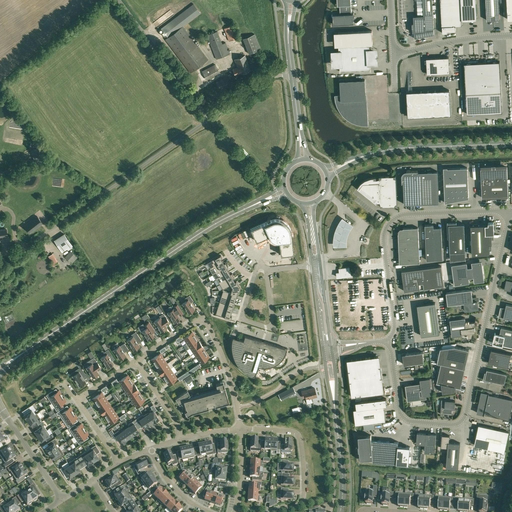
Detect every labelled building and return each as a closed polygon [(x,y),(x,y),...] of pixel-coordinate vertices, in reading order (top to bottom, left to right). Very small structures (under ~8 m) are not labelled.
[(337,0),(337,5),(340,5),(340,14),(351,13),(350,0),(337,0)] [(422,0),(423,3),(417,4),(417,6),(423,6),(424,15),(413,16),(413,23),(412,23),(413,32),(414,32),(414,38),(434,35),(432,0),(422,0)] [(462,25),(462,20),(460,0),(440,0),(441,27),(442,26),(442,33),(447,33),(447,31),(456,31),(455,26),(462,25)] [(460,0),(462,20),(477,20),(475,0),(460,0)] [(500,19),(499,14),(498,0),(485,0),(487,20),(493,20),(500,19)] [(166,36),(168,37),(165,39),(190,72),(207,60),(208,59),(183,26),(200,13),(193,4),(161,28),(163,31),(160,33),(163,36),(163,35),(165,37),(166,36)] [(351,13),(340,14),(333,14),(333,24),(354,23),(353,13),(351,13)] [(228,41),(237,38),(232,25),(224,28),(228,41)] [(339,66),(340,66),(340,71),(370,69),(370,65),(374,64),(377,64),(377,55),(376,54),(376,53),(375,52),(374,51),(372,51),(370,52),(370,49),(369,49),(369,44),(373,44),(372,30),(334,32),(334,34),(334,35),(335,36),(335,38),(336,39),(336,40),(337,41),(338,41),(339,42),(340,43),(341,43),(342,44),(343,44),(344,44),(344,45),(339,46),(339,51),(338,51),(337,51),(336,51),(335,52),(334,53),(333,54),(333,55),(332,56),(332,57),(332,59),(332,60),(333,61),(333,62),(334,63),(334,64),(335,65),(337,66),(338,66),(339,66)] [(216,59),(230,53),(225,42),(222,44),(217,31),(207,35),(216,59)] [(260,49),(254,34),(243,38),(249,54),(260,49)] [(235,75),(250,70),(245,55),(234,59),(238,67),(233,69),(235,75)] [(450,72),(449,57),(426,58),(427,73),(450,72)] [(499,61),(464,63),(467,114),(487,113),(487,111),(502,110),(501,106),(502,106),(499,61)] [(206,80),(219,73),(215,64),(202,71),(206,80)] [(223,88),(229,85),(226,77),(219,80),(220,81),(216,82),(218,88),(222,87),(223,88)] [(340,96),(336,96),(336,101),(338,106),(341,111),(344,115),(348,118),(352,121),(357,123),(362,124),(367,124),(365,79),(340,81),(340,96)] [(408,117),(408,116),(450,114),(450,115),(451,114),(450,114),(450,96),(449,96),(449,90),(407,92),(407,99),(408,116),(408,117)] [(40,147),(31,151),(36,165),(45,161),(40,147)] [(467,167),(443,168),(445,202),(468,198),(467,167)] [(508,196),(507,167),(480,168),(482,197),(508,196)] [(402,176),(402,182),(403,182),(404,204),(439,203),(437,171),(417,172),(417,171),(418,171),(418,170),(406,171),(406,173),(403,176),(402,176)] [(397,205),(396,175),(379,176),(379,178),(376,179),(376,177),(370,178),(365,180),(361,183),(357,188),(377,204),(377,202),(380,202),(380,206),(397,205)] [(30,232),(42,223),(37,216),(24,225),(30,232)] [(354,224),(343,216),(338,221),(335,230),(334,236),(334,245),(347,245),(347,240),(349,233),(351,227),(354,224)] [(270,219),(250,229),(252,232),(252,233),(254,237),(256,241),(269,235),(270,236),(271,238),(270,239),(271,239),(272,238),(274,240),(274,241),(274,240),(276,240),(278,240),(280,255),(285,254),(289,254),(293,253),(291,231),(290,228),(289,225),(287,223),(285,224),(284,223),(285,223),(284,222),(284,223),(282,222),(281,221),(281,220),(280,221),(279,221),(279,219),(276,218),(273,218),(270,219)] [(465,251),(464,223),(457,224),(457,222),(447,222),(448,238),(449,238),(450,252),(465,251)] [(488,224),(471,225),(472,254),(489,253),(489,243),(492,243),(491,233),(494,233),(493,222),(488,222),(488,224)] [(433,227),(433,224),(425,225),(426,260),(442,259),(441,227),(433,227)] [(398,238),(408,238),(419,237),(418,227),(403,228),(403,229),(400,229),(398,231),(399,233),(398,233),(398,238)] [(62,252),(72,246),(64,233),(54,239),(62,252)] [(419,237),(408,238),(409,248),(419,247),(419,237)] [(408,238),(398,238),(399,248),(409,248),(408,238)] [(419,247),(409,248),(399,248),(399,264),(420,263),(419,247)] [(70,251),(65,257),(70,262),(75,256),(70,251)] [(49,256),(53,266),(59,264),(55,253),(49,256)] [(210,268),(222,261),(220,258),(222,257),(220,255),(207,263),(210,268)] [(210,268),(209,269),(212,274),(227,265),(225,263),(224,264),(222,261),(210,268)] [(483,276),(482,266),(481,261),(471,262),(472,267),(467,268),(467,263),(452,265),(454,285),(469,283),(469,278),(473,277),(474,282),(484,281),(483,276)] [(229,272),(227,268),(228,268),(227,265),(212,274),(215,280),(216,279),(229,272)] [(441,266),(421,268),(402,271),(404,291),(424,288),(444,286),(441,266)] [(337,273),(337,277),(352,275),(352,271),(349,271),(349,268),(349,267),(339,269),(340,272),(337,273)] [(231,273),(230,274),(229,272),(216,279),(219,284),(233,276),(231,273)] [(223,289),(230,285),(234,281),(233,279),(234,278),(233,276),(219,284),(223,289)] [(230,293),(238,295),(240,288),(236,281),(234,281),(230,285),(232,288),(230,293)] [(471,289),(446,293),(447,305),(458,304),(458,307),(465,306),(465,310),(478,308),(477,301),(475,301),(473,301),(471,289)] [(235,297),(237,298),(238,295),(230,293),(223,290),(221,296),(234,301),(235,297)] [(182,303),(188,313),(190,312),(191,312),(193,311),(193,310),(194,309),(190,303),(193,301),(189,295),(184,298),(186,301),(182,303)] [(233,304),(234,301),(221,296),(219,302),(234,307),(235,304),(233,304)] [(231,312),(232,309),(233,309),(234,307),(219,302),(217,308),(231,312)] [(439,333),(435,302),(417,305),(421,336),(439,333)] [(511,305),(506,304),(505,308),(505,309),(500,308),(500,307),(497,320),(498,320),(498,316),(511,319),(511,305)] [(179,315),(183,313),(177,305),(174,307),(175,307),(167,312),(173,321),(174,323),(177,321),(177,320),(180,318),(178,315),(179,314),(179,315)] [(215,314),(230,319),(231,316),(230,315),(231,312),(217,308),(215,314)] [(165,325),(169,322),(163,313),(159,316),(160,317),(154,321),(154,322),(153,322),(156,326),(157,325),(161,331),(167,327),(165,325)] [(471,337),(473,332),(475,332),(474,326),(475,321),(470,322),(465,322),(465,318),(450,319),(452,336),(462,335),(462,333),(466,333),(467,338),(471,337)] [(154,330),(149,322),(144,325),(145,328),(142,330),(148,340),(149,339),(150,340),(153,337),(154,336),(151,332),(154,330)] [(499,337),(494,336),(492,343),(502,345),(505,345),(505,346),(508,346),(511,346),(511,329),(501,327),(499,337)] [(141,340),(135,332),(136,334),(127,340),(133,349),(139,346),(137,342),(141,340)] [(187,343),(195,337),(192,332),(183,337),(187,343)] [(243,340),(232,337),(232,338),(231,345),(232,351),(233,355),(236,361),(238,364),(244,371),(250,375),(251,375),(252,375),(253,375),(254,374),(255,374),(257,368),(258,366),(262,366),(264,366),(268,366),(273,365),(278,362),(281,359),(283,356),(284,354),(285,352),(286,350),(286,348),(284,348),(244,335),(243,340)] [(199,342),(195,337),(187,343),(190,348),(199,342)] [(199,341),(199,342),(190,348),(193,353),(202,347),(203,347),(199,341)] [(113,349),(120,359),(125,355),(123,352),(125,351),(128,349),(124,343),(120,346),(119,345),(119,346),(113,349)] [(461,387),(460,387),(469,350),(454,346),(440,348),(437,363),(441,363),(437,382),(436,382),(441,383),(442,392),(455,390),(456,386),(461,388),(461,387)] [(205,352),(202,347),(193,353),(197,358),(205,352)] [(491,349),(488,363),(508,367),(511,367),(511,353),(511,354),(491,349)] [(109,357),(112,355),(108,350),(103,353),(105,355),(101,358),(107,367),(113,363),(109,357)] [(423,351),(402,354),(404,364),(424,362),(423,351)] [(209,357),(205,352),(197,358),(200,363),(209,357)] [(154,364),(163,358),(160,353),(151,359),(154,364)] [(349,376),(352,397),(384,392),(381,366),(380,366),(378,356),(370,357),(365,358),(359,359),(357,359),(355,360),(354,361),(352,363),(351,364),(350,366),(349,368),(349,370),(349,372),(349,376)] [(163,358),(154,364),(158,369),(167,363),(163,358)] [(101,368),(95,359),(92,361),(93,363),(86,367),(92,377),(98,373),(97,370),(101,368)] [(167,363),(158,369),(157,369),(161,375),(161,374),(170,368),(167,363)] [(86,375),(80,367),(77,369),(78,372),(72,376),(77,383),(76,383),(79,387),(82,385),(81,384),(85,381),(83,377),(86,375)] [(170,368),(161,374),(164,379),(173,373),(170,368)] [(485,372),(483,380),(489,381),(490,380),(504,383),(506,374),(487,369),(486,372),(485,372)] [(177,378),(173,373),(164,379),(168,384),(177,378)] [(122,386),(131,380),(128,375),(119,381),(122,386)] [(191,381),(193,379),(190,375),(186,378),(185,379),(184,380),(186,383),(187,384),(191,381)] [(432,394),(430,378),(420,379),(420,384),(407,386),(408,393),(413,392),(414,395),(422,394),(422,395),(432,394)] [(131,380),(122,386),(125,391),(134,385),(131,380)] [(187,414),(187,415),(192,412),(195,411),(194,409),(197,408),(197,409),(200,408),(201,409),(202,409),(201,407),(204,406),(204,407),(207,407),(208,408),(208,407),(208,405),(210,404),(211,405),(214,405),(215,405),(214,403),(217,402),(218,404),(221,403),(222,403),(222,402),(225,402),(224,400),(227,399),(228,399),(225,388),(224,387),(225,387),(224,385),(223,381),(220,382),(216,383),(216,386),(219,385),(220,389),(190,398),(190,399),(189,399),(188,396),(190,395),(187,390),(175,398),(179,404),(181,403),(186,410),(184,411),(185,411),(186,410),(188,414),(187,414)] [(134,385),(125,391),(129,396),(138,390),(135,384),(134,385)] [(292,387),(278,394),(281,400),(295,392),(292,387)] [(314,388),(301,391),(303,397),(305,397),(307,403),(312,402),(311,398),(316,396),(314,388)] [(51,403),(62,396),(60,393),(61,393),(59,390),(53,394),(52,391),(46,395),(51,403)] [(138,390),(129,396),(132,401),(141,395),(138,390)] [(96,403),(105,397),(101,392),(93,398),(96,403)] [(488,395),(483,394),(480,406),(478,405),(477,412),(484,414),(484,415),(484,414),(509,419),(511,404),(511,398),(489,394),(489,392),(488,395)] [(144,400),(141,395),(132,401),(136,406),(144,400)] [(62,396),(51,403),(56,410),(62,407),(60,404),(66,400),(64,397),(63,398),(62,396)] [(108,402),(105,397),(96,403),(99,408),(108,402)] [(356,409),(353,410),(355,425),(385,421),(384,406),(387,406),(386,399),(386,398),(382,399),(356,402),(356,409)] [(440,413),(452,414),(452,409),(454,409),(455,401),(445,400),(445,403),(441,403),(440,413)] [(108,402),(99,408),(102,414),(103,413),(112,407),(108,402)] [(35,414),(36,414),(34,411),(36,409),(32,404),(26,408),(28,411),(23,414),(25,418),(26,418),(27,419),(35,414)] [(151,412),(149,413),(148,413),(153,421),(154,422),(158,418),(154,411),(157,410),(153,404),(150,406),(152,408),(149,410),(151,412)] [(62,419),(73,412),(71,410),(72,410),(70,407),(65,410),(63,408),(56,412),(58,415),(59,414),(62,419)] [(112,407),(103,413),(106,418),(115,412),(112,407)] [(73,412),(62,419),(68,427),(73,423),(71,421),(77,417),(75,414),(74,415),(73,412)] [(115,412),(106,418),(109,423),(118,417),(115,412)] [(148,413),(149,413),(148,412),(143,415),(149,424),(153,421),(148,413)] [(36,414),(35,414),(27,419),(27,420),(27,421),(29,424),(30,424),(32,423),(34,426),(37,424),(42,421),(40,418),(37,413),(36,414)] [(139,419),(137,421),(140,427),(143,425),(144,427),(149,424),(143,415),(139,418),(139,419)] [(42,421),(37,424),(39,427),(34,430),(35,431),(34,432),(36,435),(37,434),(38,435),(46,430),(43,424),(44,424),(42,421)] [(140,427),(137,421),(134,423),(133,421),(128,424),(129,426),(134,433),(139,430),(137,428),(140,427)] [(74,436),(84,429),(82,427),(83,426),(81,423),(76,427),(74,424),(68,428),(74,436)] [(479,425),(474,445),(504,451),(508,431),(479,425)] [(129,426),(125,429),(130,436),(134,433),(129,426)] [(85,431),(84,429),(74,436),(79,444),(84,440),(83,437),(88,434),(86,431),(85,431)] [(125,429),(120,432),(126,440),(125,439),(130,436),(125,429)] [(50,435),(46,430),(38,435),(38,436),(38,437),(40,440),(41,441),(45,438),(47,440),(54,436),(52,433),(50,435)] [(126,440),(120,432),(116,435),(121,443),(126,440)] [(417,432),(416,443),(425,444),(427,444),(426,452),(429,452),(434,453),(436,434),(417,432)] [(410,447),(398,446),(398,442),(389,441),(380,440),(371,439),(371,435),(358,436),(359,444),(359,451),(360,459),(368,458),(372,458),(373,461),(378,461),(387,462),(396,463),(408,464),(410,447)] [(449,435),(442,435),(441,447),(447,447),(446,467),(458,468),(460,443),(449,442),(449,435)] [(58,447),(58,446),(56,444),(58,443),(55,438),(48,442),(50,444),(46,447),(46,448),(45,449),(48,452),(49,453),(58,447)] [(250,446),(250,451),(260,452),(260,446),(257,445),(258,439),(256,439),(256,438),(253,438),(252,439),(251,439),(251,442),(250,442),(250,446)] [(270,450),(271,440),(270,440),(270,439),(267,439),(267,440),(265,440),(265,443),(262,443),(261,450),(270,450)] [(270,450),(270,451),(277,452),(277,451),(280,451),(280,444),(277,444),(277,440),(276,440),(272,439),(272,440),(271,440),(270,450)] [(217,447),(217,454),(227,453),(227,448),(228,448),(228,444),(227,444),(227,441),(225,441),(225,440),(222,440),(222,441),(220,441),(220,447),(217,447)] [(286,440),(286,441),(285,441),(284,447),(281,447),(281,453),(291,454),(291,448),(292,448),(292,445),(291,445),(291,442),(290,441),(286,440)] [(206,454),(206,457),(216,455),(214,446),(211,446),(210,443),(208,443),(205,443),(205,444),(204,444),(206,454)] [(95,444),(86,451),(93,461),(99,457),(98,457),(95,453),(99,450),(95,444)] [(199,449),(196,450),(197,456),(197,458),(200,457),(200,456),(206,454),(204,444),(203,445),(203,444),(199,445),(198,446),(199,449)] [(58,447),(49,453),(50,454),(52,458),(57,455),(59,457),(64,454),(59,446),(58,446),(58,447)] [(4,450),(2,447),(0,448),(0,456),(2,459),(12,453),(11,452),(12,451),(10,448),(9,448),(8,447),(4,450)] [(187,448),(186,448),(188,459),(194,458),(194,457),(197,456),(196,450),(192,450),(192,447),(190,447),(187,447),(187,448)] [(188,459),(186,448),(184,449),(184,448),(181,449),(180,450),(180,453),(177,454),(179,460),(182,459),(182,461),(188,459)] [(92,463),(93,461),(86,451),(78,456),(77,457),(82,464),(86,462),(88,464),(88,465),(89,464),(90,464),(92,463)] [(165,454),(164,455),(165,458),(164,458),(165,462),(166,461),(168,465),(172,464),(172,466),(178,464),(175,457),(172,458),(170,452),(168,453),(168,452),(165,454)] [(12,453),(2,459),(7,467),(13,463),(11,461),(15,458),(15,457),(15,456),(13,453),(13,454),(12,453)] [(76,457),(68,463),(75,473),(76,473),(77,473),(79,472),(80,470),(80,469),(78,467),(82,464),(77,457),(76,457)] [(138,476),(143,473),(142,470),(147,467),(147,466),(147,465),(146,463),(145,463),(144,461),(141,463),(141,462),(138,463),(138,464),(133,467),(138,476)] [(281,461),(280,471),(293,472),(293,471),(294,471),(294,467),(293,467),(293,465),(287,465),(287,461),(281,461)] [(75,473),(68,463),(60,468),(64,474),(66,472),(69,476),(69,477),(75,473)] [(214,474),(227,475),(227,472),(226,472),(227,469),(220,468),(220,463),(212,464),(211,470),(214,471),(214,474)] [(13,476),(23,470),(23,469),(23,468),(21,465),(20,465),(15,468),(14,465),(7,469),(9,472),(10,471),(13,476)] [(23,470),(13,476),(17,481),(16,482),(18,485),(24,480),(22,478),(27,475),(25,471),(24,471),(23,470)] [(183,483),(190,476),(186,472),(185,473),(183,471),(179,475),(181,477),(179,479),(183,483)] [(259,473),(250,472),(250,478),(252,478),(252,481),(258,481),(258,478),(260,478),(260,472),(259,472),(259,473)] [(144,485),(153,478),(153,477),(151,474),(151,475),(150,474),(147,476),(145,473),(140,477),(142,479),(141,480),(144,485)] [(227,475),(214,474),(213,480),(212,479),(212,484),(218,484),(218,481),(225,481),(225,478),(226,478),(227,475)] [(288,474),(281,474),(277,474),(277,476),(281,477),(281,485),(293,486),(293,485),(294,485),(295,481),(294,481),(294,479),(288,479),(288,474)] [(109,488),(109,489),(114,486),(116,488),(122,484),(116,475),(109,480),(109,479),(106,481),(106,482),(105,482),(107,485),(106,485),(108,488),(109,488)] [(190,476),(183,483),(187,487),(193,480),(193,481),(194,480),(190,476)] [(154,480),(153,478),(144,485),(150,493),(151,492),(156,488),(154,486),(157,484),(156,482),(157,482),(155,479),(154,480)] [(197,484),(193,481),(193,480),(187,487),(191,491),(197,484)] [(249,491),(257,491),(260,492),(260,486),(258,486),(258,483),(251,482),(251,485),(249,485),(249,491)] [(198,483),(197,484),(191,491),(195,494),(197,493),(199,495),(203,490),(201,488),(202,487),(198,483)] [(30,491),(27,493),(32,502),(38,498),(35,493),(38,491),(33,485),(28,488),(30,491)] [(116,500),(117,501),(118,501),(118,502),(128,495),(123,487),(117,490),(115,492),(116,495),(115,496),(114,496),(115,497),(114,497),(115,499),(116,500)] [(371,505),(371,504),(372,504),(373,498),(376,498),(377,487),(373,487),(373,490),(366,489),(366,496),(365,496),(364,500),(366,500),(365,503),(367,503),(367,504),(371,505)] [(158,500),(165,493),(162,490),(162,491),(160,489),(154,496),(158,500)] [(281,489),(280,499),(293,500),(293,499),(294,499),(294,495),(293,495),(293,493),(287,493),(287,489),(281,489)] [(27,493),(26,491),(17,497),(21,502),(24,500),(27,505),(32,502),(27,493)] [(213,494),(213,493),(208,491),(207,492),(205,491),(202,497),(205,498),(204,500),(210,502),(213,494)] [(382,505),(383,505),(383,506),(387,506),(387,505),(389,505),(389,499),(393,499),(393,493),(389,493),(383,492),(382,498),(381,497),(381,502),(382,502),(382,505)] [(158,500),(157,501),(162,505),(163,504),(162,504),(169,497),(167,496),(168,496),(165,493),(158,500)] [(218,496),(215,504),(220,506),(220,505),(221,505),(222,503),(221,503),(224,495),(218,493),(218,496)] [(395,500),(398,500),(398,506),(400,506),(400,507),(404,508),(405,494),(399,494),(399,493),(396,493),(395,500)] [(218,496),(213,494),(210,502),(215,504),(218,496)] [(407,508),(407,507),(410,507),(410,501),(413,501),(414,495),(411,494),(405,494),(404,508),(407,508)] [(119,506),(121,506),(122,507),(124,506),(126,509),(135,504),(134,503),(128,495),(118,502),(118,504),(119,506)] [(418,508),(420,508),(420,509),(423,509),(425,496),(419,495),(415,495),(415,501),(418,501),(418,508)] [(486,511),(486,510),(487,510),(488,506),(487,506),(487,500),(481,499),(481,496),(477,495),(476,506),(479,507),(479,511),(486,511)] [(423,509),(427,509),(430,509),(430,502),(433,503),(434,496),(430,496),(425,496),(423,509)] [(173,502),(169,497),(162,504),(163,504),(167,508),(173,502)] [(440,510),(440,511),(443,511),(445,497),(435,497),(435,503),(438,503),(438,509),(440,510)] [(450,498),(445,497),(443,511),(447,511),(447,510),(450,510),(450,504),(453,504),(454,498),(450,498)] [(7,503),(12,511),(16,511),(20,510),(19,510),(16,505),(19,503),(15,498),(7,503)] [(460,511),(459,511),(463,511),(464,499),(459,499),(459,498),(455,498),(455,505),(458,505),(457,511),(460,511)] [(473,506),(474,500),(470,499),(464,499),(463,511),(467,511),(468,511),(469,511),(470,506),(473,506)] [(175,503),(173,502),(167,508),(170,511),(171,511),(178,506),(175,503)] [(12,511),(7,503),(2,507),(0,504),(0,510),(1,511),(12,511)]
